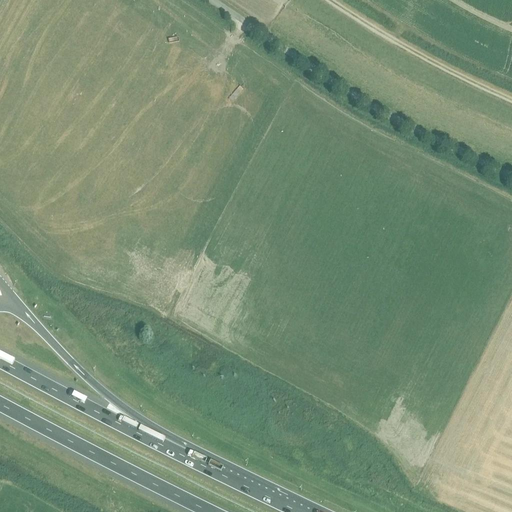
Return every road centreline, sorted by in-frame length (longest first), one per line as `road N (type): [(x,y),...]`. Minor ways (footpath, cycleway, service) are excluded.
road 1 (unclassified): [(511,179),(365,103),(207,0)]
road 2 (motorway): [(0,404),(211,511)]
road 3 (motorway): [(191,460),(96,387),(15,306)]
road 4 (motorway): [(191,460),(0,359)]
road 5 (unclassified): [(511,97),(329,0)]
